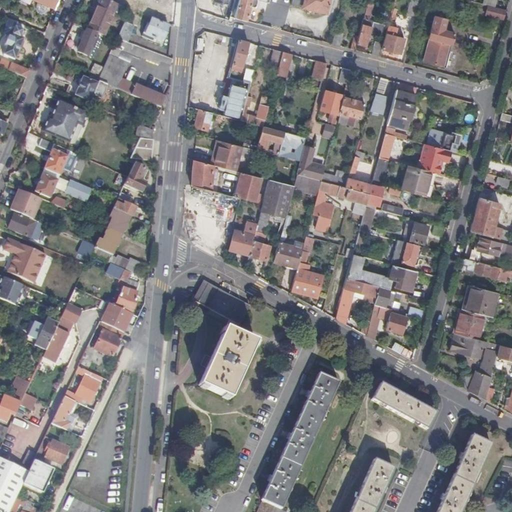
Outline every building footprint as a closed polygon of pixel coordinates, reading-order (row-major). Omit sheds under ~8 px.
[(58,0),(31,0),(32,1),(55,11),(59,0),(58,0)] [(104,37),(117,5),(104,0),(101,0),(88,31),(97,34),(104,37)] [(128,0),(128,1),(162,14),(168,0),(128,0)] [(240,0),(235,20),(246,23),(251,8),(256,9),(259,1),(269,4),(270,0),(240,0)] [(292,0),(292,5),(326,14),(329,0),(292,0)] [(411,0),(407,17),(416,20),(421,2),(414,0),(411,0)] [(489,8),(495,9),(497,0),(495,0),(484,0),(482,6),(489,8)] [(359,38),(357,46),(366,49),(370,36),(382,39),(385,27),(369,22),(374,6),(368,5),(359,38)] [(504,21),(506,12),(495,9),(489,8),(486,16),(504,21)] [(130,26),(136,13),(130,11),(117,40),(128,44),(134,27),(130,26)] [(445,17),(440,16),(439,15),(438,19),(435,18),(429,40),(430,41),(424,63),(446,68),(455,35),(445,32),(447,22),(444,21),(445,17)] [(168,26),(152,20),(146,36),(161,43),(168,26)] [(3,56),(15,61),(24,40),(20,39),(23,31),(15,28),(17,24),(9,21),(4,31),(6,34),(11,36),(10,39),(8,38),(4,47),(7,48),(3,56)] [(397,30),(388,27),(383,46),(382,51),(400,56),(404,41),(395,38),(397,30)] [(87,58),(97,34),(88,31),(87,30),(78,54),(87,58)] [(335,31),(331,45),(338,47),(342,33),(335,31)] [(351,51),(355,52),(357,46),(359,38),(355,36),(351,51)] [(173,60),(128,44),(117,40),(116,42),(110,56),(118,59),(122,52),(160,65),(161,62),(172,66),(173,60)] [(233,64),(229,79),(232,80),(234,71),(241,73),(249,44),(239,41),(234,61),(233,64)] [(214,43),(209,68),(224,71),(230,46),(214,43)] [(382,51),(383,46),(375,43),(371,56),(380,58),(382,51)] [(283,53),(275,51),(272,62),(280,64),(283,53)] [(283,53),(280,64),(277,76),(286,78),(292,55),(283,53)] [(122,80),(129,64),(118,59),(110,56),(100,77),(98,82),(108,87),(161,109),(165,99),(122,80)] [(1,61),(0,63),(0,68),(26,79),(29,72),(1,61)] [(312,79),(322,81),(326,65),(317,62),(312,79)] [(350,71),(344,69),(339,84),(346,86),(350,71)] [(350,71),(346,86),(355,89),(359,74),(350,71)] [(74,96),(82,78),(83,76),(75,73),(65,95),(73,99),(74,96)] [(246,75),(243,83),(251,85),(253,77),(246,75)] [(97,85),(92,82),(82,78),(74,96),(90,103),(92,96),(102,101),(108,87),(98,82),(97,85)] [(388,81),(381,79),(370,113),(382,116),(387,98),(384,97),(388,81)] [(400,91),(397,90),(388,126),(407,131),(409,121),(410,121),(414,107),(413,107),(415,97),(400,93),(400,91)] [(329,124),(336,126),(337,123),(339,115),(343,99),(344,97),(324,92),(319,112),(331,115),(329,124)] [(98,109),(102,101),(92,96),(90,103),(89,105),(98,109)] [(256,119),(242,115),(240,122),(263,128),(270,100),(262,98),(256,119)] [(339,115),(355,120),(360,121),(365,104),(343,99),(339,115)] [(88,113),(58,101),(50,120),(48,119),(43,132),(69,143),(77,124),(83,126),(88,113)] [(213,115),(199,111),(194,129),(208,132),(208,129),(211,122),(213,115)] [(339,115),(337,123),(353,127),(355,120),(339,115)] [(511,124),(511,136),(510,143),(511,143),(511,117),(502,115),(500,122),(511,124)] [(320,134),(329,137),(333,126),(324,123),(320,134)] [(152,141),(152,131),(150,131),(139,126),(136,137),(152,141)] [(258,145),(256,152),(266,155),(269,142),(281,145),(277,158),(300,163),(304,147),(306,140),(263,128),(258,145)] [(387,129),(385,135),(395,138),(407,141),(408,137),(394,133),(395,131),(387,129)] [(385,135),(379,159),(389,162),(395,138),(385,135)] [(60,176),(70,153),(41,140),(39,148),(51,153),(44,169),(60,176)] [(130,160),(137,161),(150,163),(151,163),(153,141),(139,140),(130,160)] [(245,142),(244,149),(256,152),(258,145),(245,142)] [(212,167),(213,167),(236,173),(243,149),(221,143),(217,158),(215,158),(212,167)] [(429,173),(438,175),(441,163),(445,164),(448,152),(424,146),(418,170),(429,173)] [(314,150),(304,147),(300,163),(297,176),(302,178),(321,183),(323,175),(325,169),(310,165),(314,150)] [(357,153),(349,176),(354,177),(360,160),(359,159),(361,154),(357,153)] [(379,159),(372,184),(382,186),(389,162),(379,159)] [(194,162),(191,187),(210,193),(213,167),(212,167),(194,162)] [(127,179),(123,188),(126,189),(127,187),(141,193),(145,184),(139,182),(145,170),(135,165),(134,165),(127,179)] [(403,192),(423,197),(429,173),(418,170),(413,168),(410,180),(406,179),(403,192)] [(60,176),(44,169),(44,170),(34,193),(50,199),(60,176)] [(323,175),(321,183),(345,189),(349,180),(348,180),(349,176),(336,173),(335,178),(323,175)] [(127,179),(119,175),(114,185),(122,189),(123,188),(127,179)] [(235,199),(241,201),(263,207),(264,201),(256,199),(261,180),(242,175),(235,199)] [(321,183),(302,178),(302,183),(305,184),(304,190),(318,193),(321,183)] [(510,182),(498,179),(496,185),(508,188),(510,182)] [(349,180),(345,189),(369,195),(372,186),(363,184),(359,183),(349,180)] [(86,203),(91,190),(71,181),(65,194),(86,203)] [(264,201),(263,207),(259,221),(268,223),(270,214),(276,216),(274,223),(280,224),(278,230),(283,231),(283,230),(286,217),(294,189),(269,182),(264,201)] [(321,183),(318,193),(312,216),(320,218),(325,199),(322,198),(324,192),(328,194),(328,195),(367,205),(369,195),(345,189),(321,183)] [(369,195),(367,205),(366,208),(376,210),(377,207),(379,207),(383,189),(372,186),(369,195)] [(401,191),(390,188),(389,194),(400,197),(401,191)] [(15,213),(33,220),(41,200),(18,191),(10,210),(15,213)] [(133,200),(120,194),(117,200),(130,206),(133,200)] [(55,199),(50,204),(64,210),(66,203),(55,199)] [(131,219),(136,209),(130,206),(117,200),(117,201),(108,219),(113,221),(110,227),(109,226),(104,236),(107,237),(106,240),(104,239),(103,241),(99,240),(95,247),(94,249),(112,257),(131,218),(131,219)] [(480,200),(471,233),(506,242),(509,232),(494,228),(500,206),(480,200)] [(383,206),(381,212),(398,217),(398,216),(400,210),(383,206)] [(374,212),(366,210),(360,232),(365,234),(368,234),(374,212)] [(33,220),(15,213),(8,229),(30,239),(36,227),(41,229),(43,224),(33,220)] [(291,218),(286,217),(283,230),(288,231),(291,218)] [(268,223),(259,221),(257,227),(256,232),(265,234),(268,223)] [(229,252),(249,257),(256,232),(257,227),(247,224),(245,235),(235,232),(229,252)] [(410,236),(408,245),(417,248),(418,244),(423,245),(428,228),(414,224),(413,228),(410,236)] [(288,231),(283,230),(283,231),(280,242),(282,242),(286,241),(288,231)] [(308,231),(306,238),(313,240),(331,245),(333,238),(308,231)] [(249,257),(248,261),(256,263),(257,260),(266,262),(270,247),(263,245),(266,235),(265,234),(256,232),(249,257)] [(365,234),(360,232),(355,251),(361,253),(365,234)] [(306,238),(304,246),(298,270),(292,293),(317,299),(322,278),(307,274),(309,266),(308,266),(309,264),(305,263),(307,255),(309,255),(313,240),(306,238)] [(7,274),(34,285),(46,256),(7,240),(2,251),(15,257),(7,274)] [(82,249),(92,253),(94,249),(95,247),(85,242),(82,249)] [(408,245),(397,242),(390,266),(394,267),(400,269),(401,264),(414,268),(419,248),(417,248),(408,245)] [(294,248),(279,244),(274,264),(298,270),(304,246),(295,243),(294,248)] [(109,261),(112,257),(94,249),(92,253),(91,256),(108,264),(109,261)] [(474,252),(471,262),(481,264),(483,254),(474,252)] [(326,269),(334,271),(338,256),(330,254),(326,269)] [(353,256),(347,280),(380,289),(390,292),(393,281),(390,281),(390,280),(384,278),(361,271),(364,259),(353,256)] [(114,263),(109,261),(108,264),(118,269),(124,271),(130,274),(135,277),(141,265),(129,260),(128,262),(117,257),(114,263)] [(464,260),(461,271),(505,283),(506,277),(511,279),(511,272),(481,264),(471,262),(464,260)] [(394,267),(390,280),(390,281),(393,281),(397,283),(396,289),(411,293),(416,273),(400,269),(394,267)] [(114,278),(120,281),(124,271),(118,269),(114,278)] [(127,281),(130,274),(124,271),(120,281),(124,283),(115,308),(130,315),(132,311),(133,312),(137,301),(134,300),(137,294),(136,293),(139,285),(127,281)] [(0,300),(11,305),(16,307),(18,304),(25,288),(1,278),(0,280),(0,300)] [(347,280),(336,321),(345,325),(352,299),(375,306),(380,289),(347,280)] [(240,327),(250,308),(204,283),(200,291),(202,292),(196,303),(230,321),(238,326),(240,327)] [(491,319),(498,295),(469,287),(467,297),(469,298),(465,312),(486,317),(491,319)] [(380,289),(375,306),(375,307),(406,316),(424,321),(426,314),(398,305),(399,302),(394,301),(396,294),(390,292),(380,289)] [(122,335),(131,316),(130,315),(115,308),(106,304),(102,312),(103,313),(105,314),(101,324),(111,329),(122,335)] [(82,312),(67,306),(58,325),(45,352),(42,359),(54,365),(74,324),(76,325),(82,312)] [(406,316),(375,307),(370,324),(377,326),(379,318),(388,321),(386,331),(403,336),(407,319),(405,319),(406,316)] [(462,311),(455,335),(465,337),(479,341),(486,317),(465,312),(462,311)] [(37,342),(34,347),(45,352),(58,325),(47,320),(44,327),(34,323),(27,338),(37,342)] [(234,333),(238,326),(230,321),(226,329),(234,333)] [(369,329),(366,337),(373,341),(377,326),(370,324),(369,329)] [(111,359),(122,335),(111,329),(108,335),(102,332),(93,350),(111,359)] [(257,343),(234,333),(226,329),(199,387),(231,401),(257,343)] [(481,348),(483,342),(479,341),(465,337),(464,343),(481,348)] [(399,352),(402,345),(393,342),(391,349),(399,352)] [(498,353),(500,347),(483,342),(481,348),(481,349),(490,351),(498,353)] [(478,359),(481,349),(481,348),(464,343),(461,354),(478,359)] [(85,354),(87,349),(81,347),(71,369),(76,372),(78,369),(85,354)] [(511,349),(500,347),(498,353),(497,358),(511,362),(511,394),(507,413),(511,415),(511,349)] [(39,352),(31,348),(28,353),(37,357),(39,352)] [(405,351),(402,356),(409,359),(412,355),(405,351)] [(491,379),(497,358),(498,353),(490,351),(484,376),(491,379)] [(90,357),(85,354),(78,369),(83,371),(90,357)] [(76,372),(75,374),(84,379),(75,397),(66,393),(64,398),(74,403),(80,406),(83,401),(90,404),(102,380),(83,371),(78,369),(76,372)] [(461,388),(485,401),(491,379),(484,376),(476,373),(473,379),(466,376),(461,388)] [(262,502),(257,511),(272,511),(275,507),(282,510),(339,384),(319,375),(311,393),(309,392),(307,395),(306,398),(308,399),(292,435),(289,434),(288,437),(287,440),(289,441),(272,477),(270,476),(269,479),(268,482),(270,483),(261,501),(262,502)] [(19,391),(14,401),(21,403),(25,395),(30,384),(18,379),(13,389),(19,391)] [(427,431),(436,414),(412,402),(413,400),(405,396),(404,398),(381,385),(372,401),(427,431)] [(20,405),(19,407),(31,412),(36,401),(25,395),(21,403),(20,405)] [(10,415),(14,417),(19,407),(20,405),(3,398),(0,404),(0,420),(7,424),(10,415)] [(67,417),(74,403),(64,398),(51,425),(68,433),(74,421),(67,417)] [(461,511),(492,446),(472,437),(463,456),(463,455),(461,460),(445,496),(444,496),(442,501),(443,502),(438,511),(461,511)] [(52,442),(44,458),(46,459),(55,463),(61,466),(69,449),(52,442)] [(37,463),(46,445),(42,444),(34,461),(37,463)] [(17,497),(22,486),(28,473),(0,459),(0,511),(9,511),(14,502),(17,497)] [(40,494),(52,470),(37,463),(34,461),(28,473),(22,486),(40,494)] [(350,511),(374,511),(383,493),(384,494),(386,489),(385,488),(394,470),(374,461),(350,511)] [(17,497),(14,502),(17,503),(12,511),(16,511),(20,504),(24,506),(21,511),(36,511),(31,509),(33,505),(17,497)]
